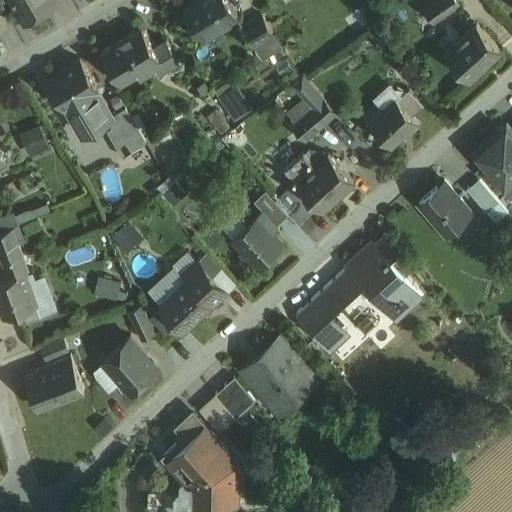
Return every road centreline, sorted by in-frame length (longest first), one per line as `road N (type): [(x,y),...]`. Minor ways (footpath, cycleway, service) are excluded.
road 1 (residential): [(41,511),(511,79)]
road 2 (residential): [(121,0),(0,70)]
road 3 (residential): [(0,397),(37,511)]
